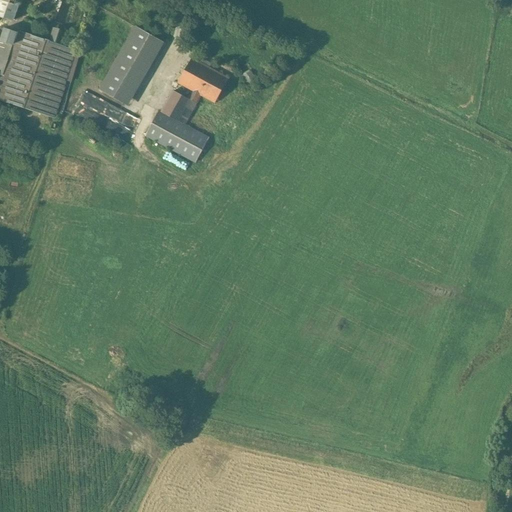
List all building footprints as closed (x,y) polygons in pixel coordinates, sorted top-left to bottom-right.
[(0,0),(0,17),(11,21),(17,0),(0,0)] [(136,28),(100,90),(128,106),(163,44),(136,28)] [(76,50),(15,30),(14,33),(3,29),(0,37),(0,74),(0,75),(0,74),(0,100),(54,118),(76,50)] [(228,79),(191,58),(178,83),(192,91),(200,96),(215,104),(228,79)] [(243,76),(247,82),(255,76),(251,71),(243,76)] [(200,96),(192,91),(188,99),(174,91),(161,113),(184,125),(200,96)] [(129,138),(133,127),(109,119),(114,102),(83,92),(73,119),(129,138)] [(161,113),(159,112),(145,136),(195,163),(208,138),(184,125),(161,113)] [(139,204),(137,207),(146,213),(148,209),(139,204)]
